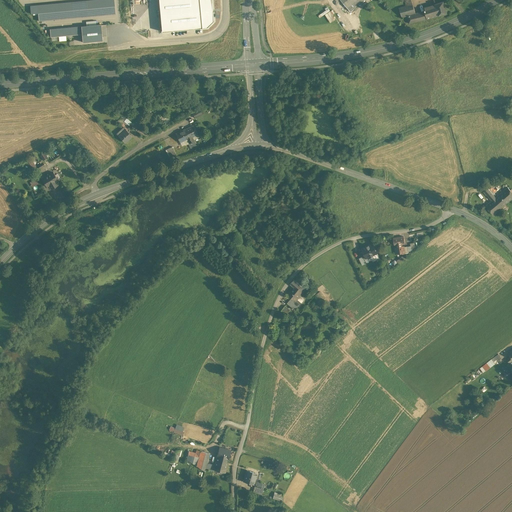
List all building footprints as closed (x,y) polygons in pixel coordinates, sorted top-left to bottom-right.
[(211,0),(158,0),(162,31),(207,27),(214,21),(211,0)] [(356,0),(347,7),(350,11),(363,0),(356,0)] [(443,1),(435,3),(438,15),(447,12),(443,1)] [(435,3),(422,8),(422,9),(424,8),(424,10),(427,19),(438,15),(435,3)] [(407,5),(398,8),(402,17),(407,16),(415,13),(412,4),(407,5)] [(330,22),(335,19),(332,14),(334,13),(332,10),(330,11),(328,8),(318,14),(320,17),(325,14),(330,22)] [(424,10),(415,13),(407,16),(409,23),(427,19),(424,10)] [(82,34),(83,42),(103,40),(101,24),(81,26),(82,34)] [(199,108),(192,112),(195,118),(202,114),(199,108)] [(125,113),(121,118),(124,121),(127,118),(129,116),(125,113)] [(121,118),(120,118),(117,121),(122,126),(122,125),(124,126),(126,129),(130,126),(129,125),(124,121),(121,118)] [(194,125),(185,129),(189,137),(192,136),(198,133),(194,125)] [(126,129),(124,126),(116,133),(125,142),(131,136),(129,133),(129,132),(126,129)] [(185,129),(176,133),(180,141),(187,138),(189,137),(185,129)] [(172,146),(166,149),(169,157),(175,153),(172,146)] [(31,158),(28,160),(33,168),(36,166),(31,158)] [(58,179),(53,172),(47,175),(55,187),(58,185),(55,181),(58,179)] [(47,175),(42,179),(47,186),(49,185),(52,189),(55,187),(47,175)] [(36,178),(30,181),(32,187),(39,184),(36,178)] [(511,191),(508,187),(499,194),(506,203),(511,198),(511,191)] [(488,188),(484,191),(492,200),(493,200),(496,197),(494,194),(493,195),(488,188)] [(506,203),(499,194),(496,197),(493,200),(500,209),(506,203)] [(500,209),(493,200),(492,200),(486,205),(494,214),(500,209)] [(404,236),(393,238),(394,245),(401,244),(405,243),(404,236)] [(372,244),(362,248),(365,255),(367,258),(377,253),(377,254),(372,243),(372,244)] [(401,244),(394,245),(396,253),(402,252),(402,254),(405,253),(404,247),(401,247),(401,244)] [(306,289),(294,279),(290,284),(293,286),(302,293),(306,289)] [(293,286),(287,293),(292,297),(296,301),(296,300),(302,293),(293,286)] [(296,301),(292,297),(289,300),(293,303),(291,306),(293,307),(292,308),(293,309),(293,308),(296,310),(300,304),(296,300),(296,301)] [(290,309),(285,305),(281,310),(286,314),(290,309)] [(498,354),(492,359),(494,362),(501,357),(498,354)] [(231,450),(219,447),(217,456),(229,459),(231,450)] [(209,453),(200,450),(196,466),(205,471),(207,462),(209,453)] [(229,459),(217,456),(215,462),(223,464),(222,466),(226,467),(229,459)] [(223,464),(215,462),(213,469),(225,472),(226,467),(222,466),(223,464)] [(257,473),(247,470),(244,481),(254,484),(257,473)] [(282,496),(276,494),(276,493),(274,492),(273,497),(281,500),(282,496)]
